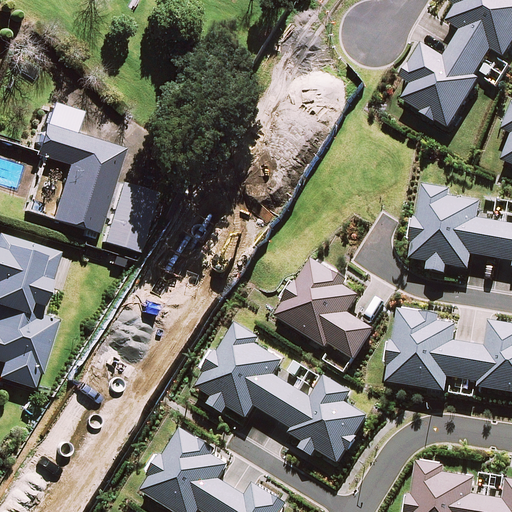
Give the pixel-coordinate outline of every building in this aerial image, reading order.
[(511,34),(511,0),(445,0),(436,16),(457,28),(440,56),(419,44),(390,91),(453,128),(480,83),(470,77),(489,45),(501,52),(511,34)] [(52,103),(45,124),(76,134),(83,112),(52,103)] [(511,119),(507,132),(511,134),(511,143),(503,166),(511,169),(511,119)] [(99,234),(125,148),(76,134),(45,124),(36,155),(69,165),(52,220),(99,234)] [(158,194),(122,183),(104,242),(139,253),(158,194)] [(419,186),(408,260),(468,269),(470,254),(511,260),(511,228),(476,223),(479,205),(449,200),(450,191),(419,186)] [(0,362),(3,363),(0,371),(0,375),(30,385),(34,372),(39,373),(57,318),(38,312),(46,286),(57,253),(29,244),(0,234),(0,362)] [(306,260),(273,315),(310,337),(313,333),(349,354),(366,325),(343,311),(353,295),(332,282),(335,277),(306,260)] [(478,390),(511,395),(511,327),(491,324),(487,349),(456,344),(459,329),(440,326),(442,317),(399,310),(395,341),(386,339),(381,368),(390,369),(387,386),(447,395),(450,378),(480,383),(478,390)] [(255,337),(231,322),(191,388),(237,416),(246,401),(302,434),(293,450),(327,470),(360,417),(339,404),(346,392),(319,376),(306,398),(264,373),(272,359),(250,346),(255,337)] [(206,445),(177,428),(139,490),(175,511),(194,511),(197,508),(204,511),(275,511),(268,507),(276,495),(248,478),(240,492),(214,476),(222,463),(203,451),(206,445)] [(511,511),(511,479),(504,479),(503,494),(467,490),(469,477),(453,475),(454,468),(428,465),(425,491),(410,489),(406,511),(511,511)]
